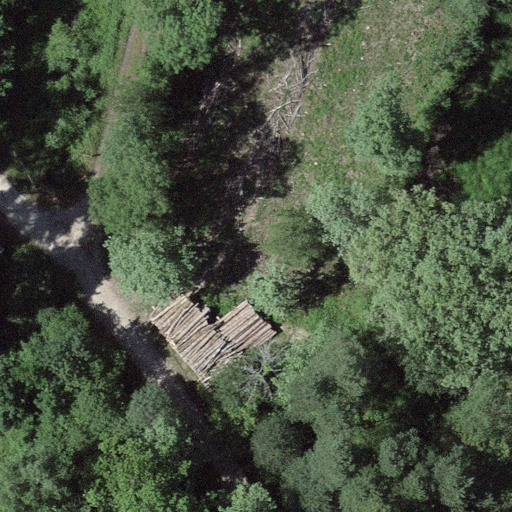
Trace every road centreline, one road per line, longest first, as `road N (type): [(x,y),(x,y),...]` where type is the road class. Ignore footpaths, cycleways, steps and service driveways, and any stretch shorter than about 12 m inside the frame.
road 1 (track): [(511,411),(99,304)]
road 2 (track): [(0,182),(177,398),(257,511)]
road 3 (track): [(50,245),(89,211),(108,172),(152,0)]
